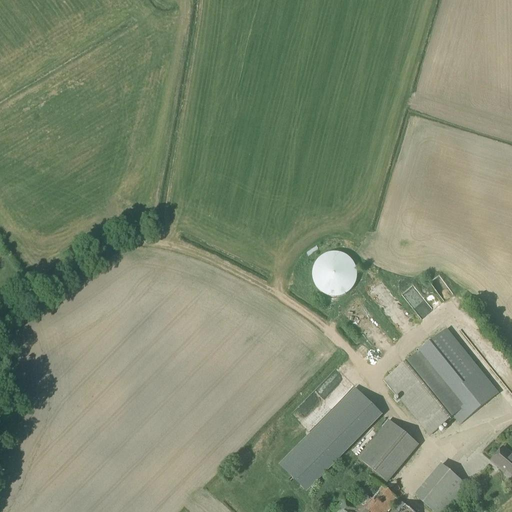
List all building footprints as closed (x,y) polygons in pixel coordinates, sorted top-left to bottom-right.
[(336,301),(337,297),(355,298),(356,281),(337,280),(337,273),(319,272),(317,294),(330,295),(329,301),(336,301)] [(421,311),(428,304),(415,291),(408,298),(421,311)] [(361,301),(347,312),(367,338),(381,327),(361,301)] [(431,304),(420,314),(424,319),(435,310),(431,304)] [(460,426),(477,412),(499,394),(446,329),(425,347),(384,381),(430,437),(453,418),(460,426)] [(387,331),(372,341),(379,352),(394,343),(387,331)] [(365,356),(372,361),(377,354),(370,350),(365,356)] [(383,416),(355,388),(278,466),(306,493),(383,416)] [(387,484),(419,446),(389,421),(357,458),(387,484)] [(511,480),(511,455),(503,448),(491,462),(505,474),(503,477),(509,482),(511,480)] [(432,511),(450,511),(470,489),(441,465),(414,497),(432,511)] [(375,480),(363,494),(366,496),(355,508),(344,499),(333,511),(412,511),(400,501),(390,511),(388,511),(398,500),(375,480)]
